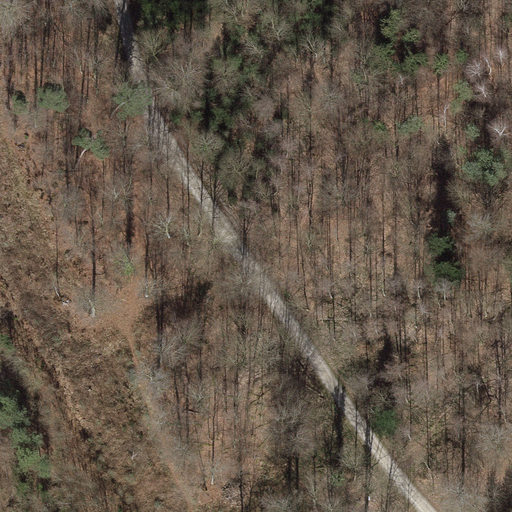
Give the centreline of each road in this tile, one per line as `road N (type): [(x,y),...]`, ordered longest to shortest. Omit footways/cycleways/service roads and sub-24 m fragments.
road 1 (track): [(120,0),(133,56),(234,237),(399,481),(430,511)]
road 2 (track): [(153,93),(136,368),(190,511)]
